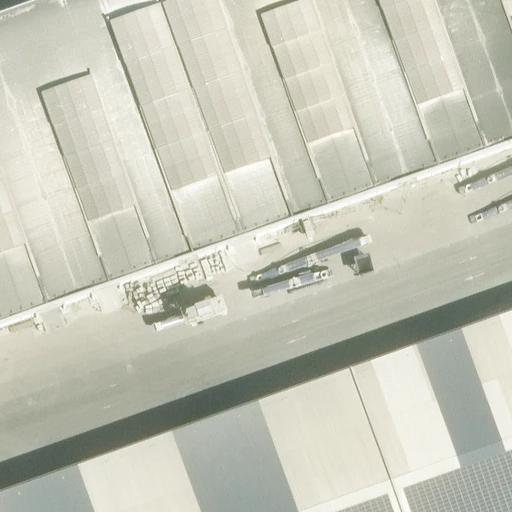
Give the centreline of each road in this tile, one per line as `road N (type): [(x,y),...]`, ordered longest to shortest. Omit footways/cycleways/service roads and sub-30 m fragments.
road 1 (unknown): [(511,265),(0,441)]
road 2 (unknown): [(0,40),(114,0)]
